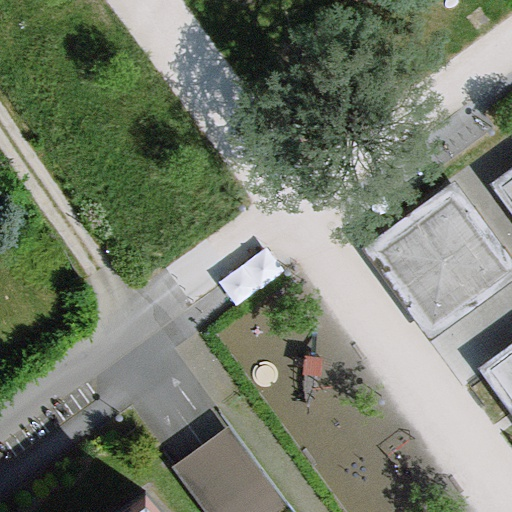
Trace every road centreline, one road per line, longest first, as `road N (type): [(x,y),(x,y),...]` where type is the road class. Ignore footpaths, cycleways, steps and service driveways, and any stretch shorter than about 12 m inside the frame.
road 1 (unknown): [(122,336),(0,131)]
road 2 (residential): [(0,421),(163,305)]
